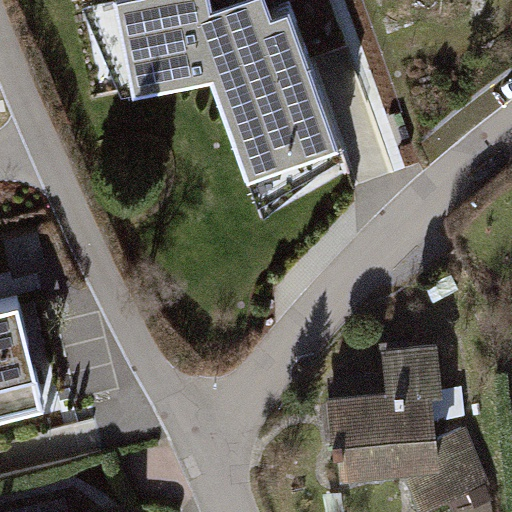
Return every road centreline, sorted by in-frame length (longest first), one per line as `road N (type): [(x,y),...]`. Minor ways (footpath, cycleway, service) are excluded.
road 1 (residential): [(12,0),(35,123),(141,346),(202,445)]
road 2 (residential): [(511,135),(348,273),(202,445)]
